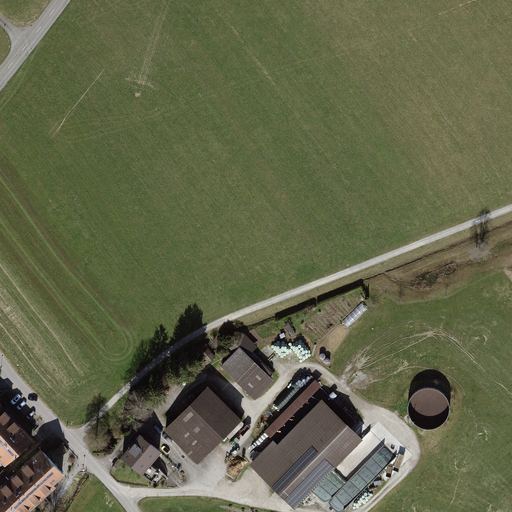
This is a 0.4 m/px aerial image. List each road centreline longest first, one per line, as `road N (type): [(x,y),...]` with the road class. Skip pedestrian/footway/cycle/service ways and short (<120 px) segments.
road 1 (track): [(72,442),(134,379),(204,329),(511,208)]
road 2 (track): [(117,491),(207,483),(230,450),(254,412),(196,377)]
road 3 (residential): [(0,361),(85,456)]
